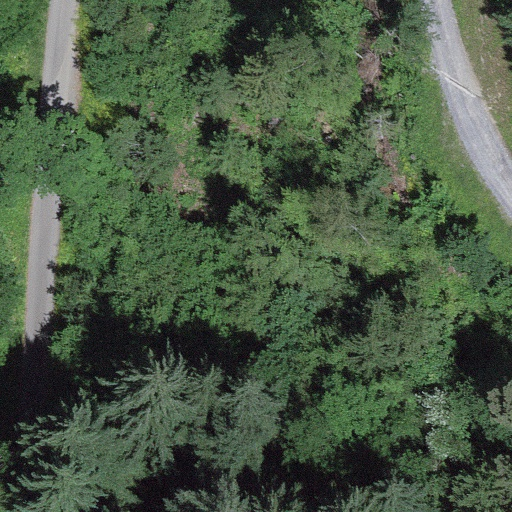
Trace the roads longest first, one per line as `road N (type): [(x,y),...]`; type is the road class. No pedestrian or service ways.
road 1 (track): [(73,0),(15,511)]
road 2 (track): [(511,188),(461,92),(436,0)]
